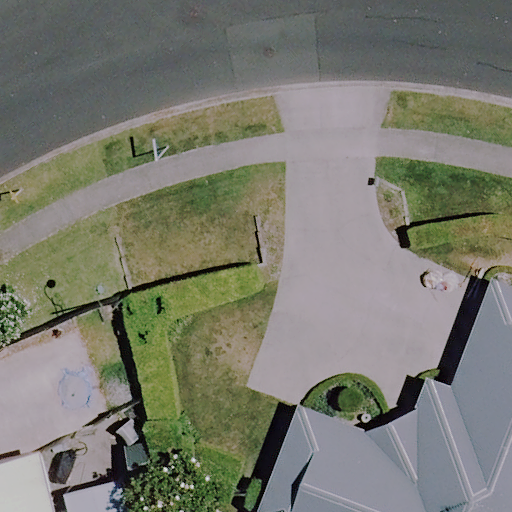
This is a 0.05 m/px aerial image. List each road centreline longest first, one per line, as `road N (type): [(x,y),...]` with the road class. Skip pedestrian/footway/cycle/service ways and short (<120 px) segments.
road 1 (residential): [(172,19),(414,9),(511,31)]
road 2 (residential): [(0,81),(172,19)]
